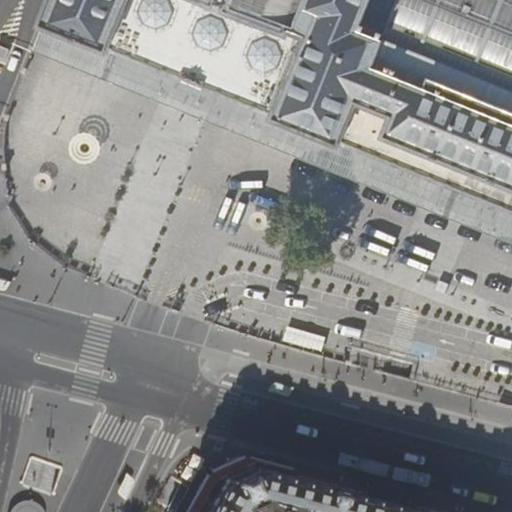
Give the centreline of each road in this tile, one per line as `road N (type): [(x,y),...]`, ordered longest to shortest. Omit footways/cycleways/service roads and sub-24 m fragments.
road 1 (secondary): [(146,380),(511,479)]
road 2 (tertiary): [(146,380),(98,338),(1,315)]
road 3 (tertiary): [(0,364),(85,387),(146,380)]
road 4 (secondary): [(79,511),(146,380)]
